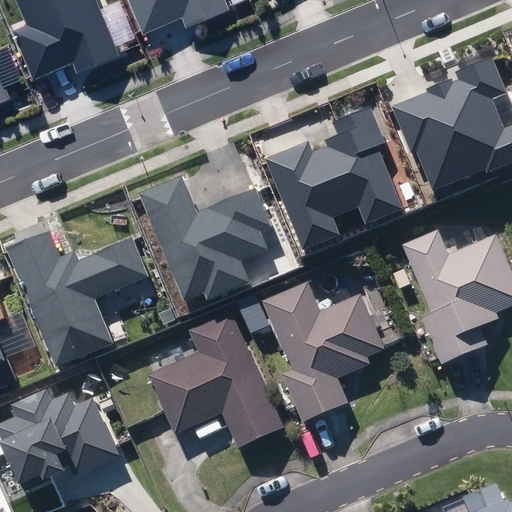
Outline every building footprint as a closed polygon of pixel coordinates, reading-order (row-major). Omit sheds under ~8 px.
[(25,0),(33,17),(19,23),(40,71),(78,54),(82,63),(124,46),(104,0),(25,0)] [(186,9),(191,20),(234,2),(233,0),(139,0),(149,24),(186,9)] [(465,78),(402,105),(438,187),(489,165),(491,170),(511,161),(511,120),(509,121),(498,95),(511,89),(495,53),(460,68),(465,78)] [(0,95),(14,90),(0,57),(0,95)] [(313,136),(269,155),(308,247),(345,232),(337,214),(363,203),(371,221),(407,205),(381,144),(390,140),(374,103),(336,120),(341,132),(330,137),(332,143),(319,149),(313,136)] [(275,222),(259,184),(202,208),(187,173),(144,192),(189,296),(209,287),(213,297),(256,278),(247,257),(273,245),(265,226),(275,222)] [(154,272),(137,234),(85,257),(80,247),(67,253),(56,228),(13,246),(62,360),(117,337),(99,295),(154,272)] [(441,231),(408,245),(438,314),(429,318),(449,363),(493,345),(485,327),(503,319),(501,313),(511,308),(511,264),(500,237),(453,257),(441,231)] [(289,374),(309,421),(353,403),(342,376),(374,363),(372,356),(389,349),(365,295),(325,312),(312,283),(269,301),(298,370),(289,374)] [(288,426),(235,312),(194,331),(204,353),(155,376),(182,433),(229,412),(245,446),(288,426)] [(0,383),(22,374),(0,324),(0,383)] [(13,444),(35,490),(79,469),(81,473),(125,453),(99,398),(81,407),(75,393),(57,401),(52,390),(18,406),(23,417),(3,427),(12,445),(13,444)] [(477,511),(511,511),(511,497),(508,499),(502,484),(471,497),(477,511)]
